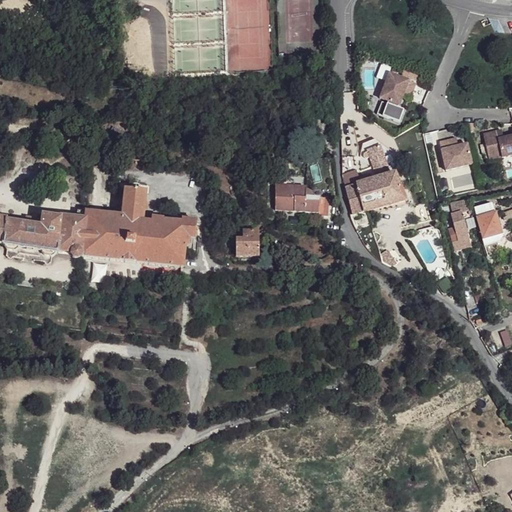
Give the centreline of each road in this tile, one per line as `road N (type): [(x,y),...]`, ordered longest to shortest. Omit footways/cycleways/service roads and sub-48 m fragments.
road 1 (unclassified): [(338,0),(335,89),(346,229),(360,251),(458,314),(511,398)]
road 2 (unknown): [(403,279),(393,337),(381,354),(342,380),(187,442)]
